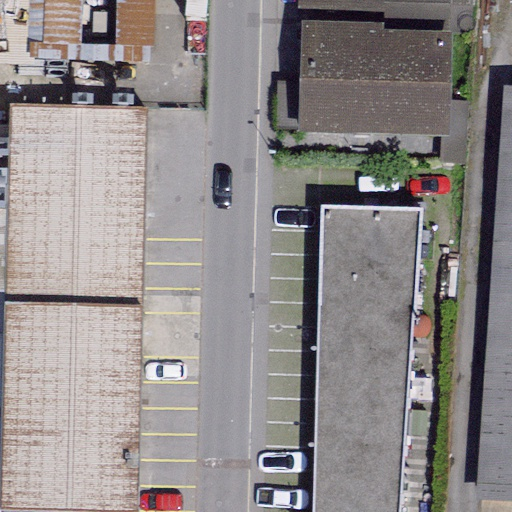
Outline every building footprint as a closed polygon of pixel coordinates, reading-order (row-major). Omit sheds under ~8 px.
[(161,40),(161,0),(121,0),(121,39),(161,40)] [(452,34),(303,31),(300,140),(450,143),(452,34)] [(511,98),(492,97),(463,508),(511,511),(511,98)] [(146,114),(9,110),(4,288),(140,292),(146,114)] [(395,511),(419,219),(320,215),(313,511),(395,511)] [(135,511),(142,316),(4,314),(0,455),(0,511),(30,511),(135,511)]
